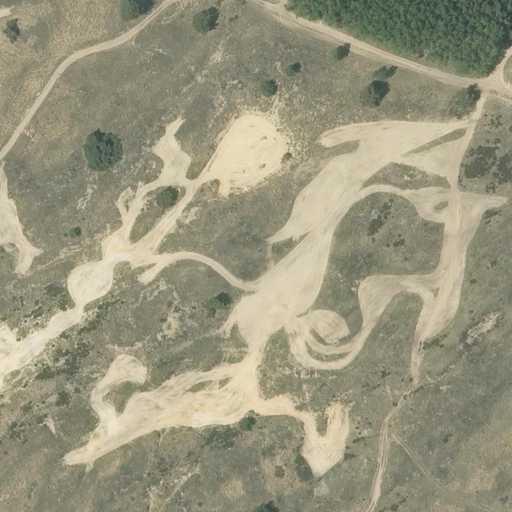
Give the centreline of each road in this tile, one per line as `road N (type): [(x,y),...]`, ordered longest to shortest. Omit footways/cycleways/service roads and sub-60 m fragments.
road 1 (track): [(511,50),(501,56),(492,85),(250,0)]
road 2 (track): [(170,0),(123,40),(64,63),(0,154)]
